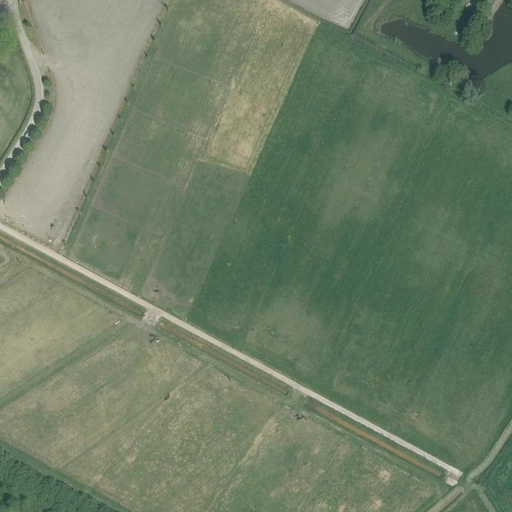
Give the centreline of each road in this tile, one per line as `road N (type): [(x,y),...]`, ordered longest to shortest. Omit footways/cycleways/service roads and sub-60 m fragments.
road 1 (track): [(458,475),(0,223)]
road 2 (track): [(0,180),(44,103),(13,1)]
